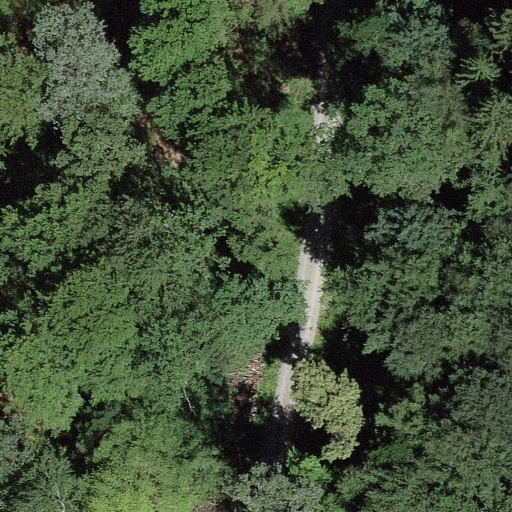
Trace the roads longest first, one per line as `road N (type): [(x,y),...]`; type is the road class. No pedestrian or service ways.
road 1 (track): [(340,0),(253,511)]
road 2 (track): [(146,0),(339,5)]
